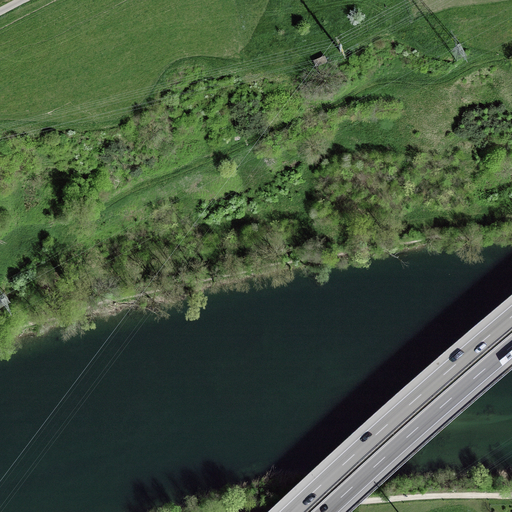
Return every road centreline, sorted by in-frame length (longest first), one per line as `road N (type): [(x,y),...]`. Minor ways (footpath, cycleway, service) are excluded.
road 1 (track): [(166,511),(494,215)]
road 2 (motorway): [(511,316),(291,511)]
road 3 (track): [(511,496),(234,511)]
road 4 (motorway): [(325,511),(511,345)]
